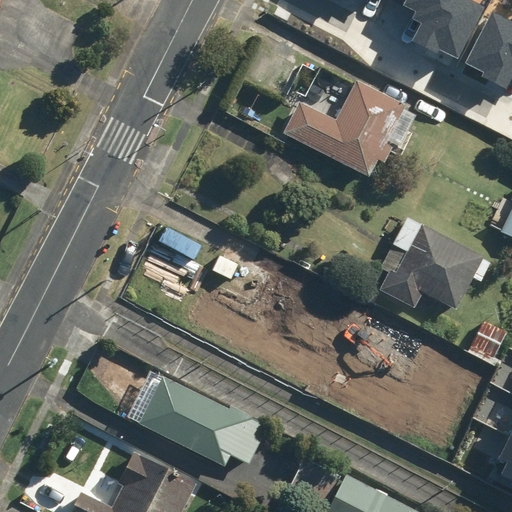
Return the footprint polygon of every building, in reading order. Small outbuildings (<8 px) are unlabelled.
[(459,61),(486,8),(469,0),(394,0),(393,2),(415,13),(412,20),(422,25),(413,42),(438,54),(439,51),(459,61)] [(511,21),(491,11),(464,63),(482,72),(480,77),(505,90),(511,77),(511,21)] [(393,148),(385,144),(404,108),(322,65),(285,135),(367,178),(375,162),(384,167),(393,148)] [(511,211),(500,235),(511,241),(511,211)] [(491,265),(484,261),(485,258),(408,219),(373,288),(416,310),(423,296),(457,313),(473,282),(481,286),(491,265)] [(231,303),(213,294),(196,326),(310,385),(306,392),(325,401),(343,366),(329,358),(338,340),(298,319),(311,293),(278,277),(262,308),(235,294),(231,303)] [(441,361),(485,386),(493,371),(375,305),(344,360),(407,395),(404,401),(449,424),(467,390),(434,374),(441,361)] [(152,370),(126,419),(223,471),(231,458),(245,466),(267,425),(230,405),(227,410),(152,370)] [(511,459),(511,467),(508,475),(511,477),(511,431),(501,454),(511,459)] [(79,489),(67,511),(182,511),(192,493),(132,464),(112,505),(79,489)] [(416,511),(344,475),(324,511),(416,511)]
